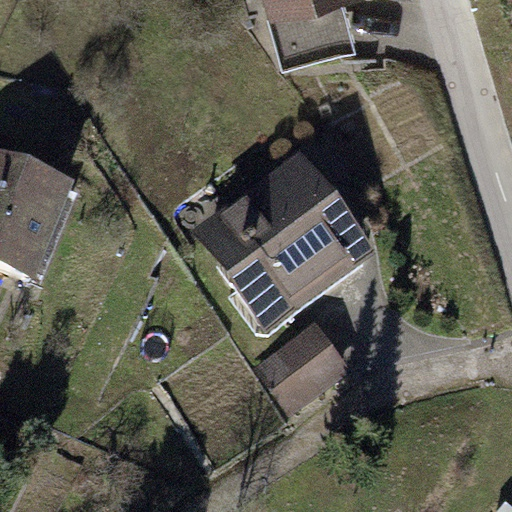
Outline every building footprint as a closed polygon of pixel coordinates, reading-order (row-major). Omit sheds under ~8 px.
[(246,0),(253,23),(267,17),(333,1),(335,0),(246,0)] [(267,17),(280,67),(346,51),(333,1),(267,17)] [(289,145),(169,244),(253,346),(373,246),(289,145)] [(69,194),(0,165),(0,284),(26,296),(69,194)] [(342,380),(304,333),(251,376),(289,423),(342,380)]
